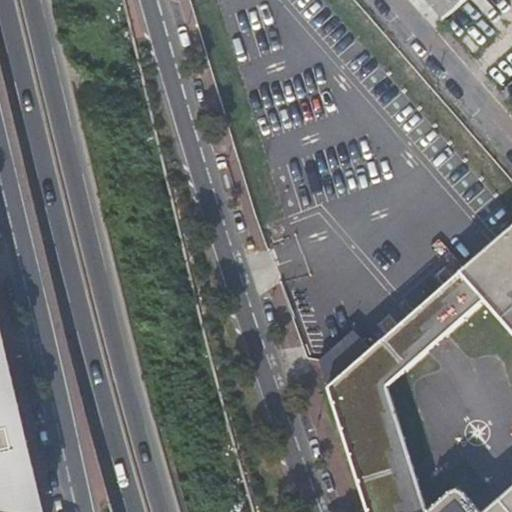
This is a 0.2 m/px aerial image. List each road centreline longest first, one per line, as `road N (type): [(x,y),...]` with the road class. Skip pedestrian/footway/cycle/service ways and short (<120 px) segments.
road 1 (primary): [(317,511),(155,0)]
road 2 (trunk): [(5,0),(136,511)]
road 3 (trunk): [(161,511),(32,0)]
road 4 (primary): [(0,169),(80,511)]
road 5 (residential): [(391,0),(511,140)]
